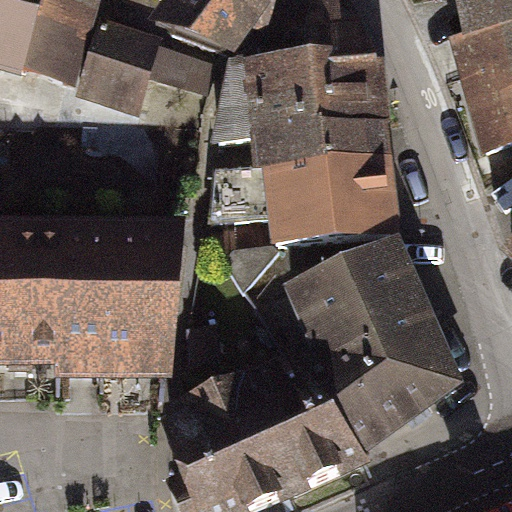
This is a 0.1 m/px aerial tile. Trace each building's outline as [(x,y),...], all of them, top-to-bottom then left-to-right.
[(0,0),(0,67),(69,87),(93,0),(0,0)] [(186,0),(174,38),(230,57),(252,24),(267,30),(277,0),(186,0)] [(316,0),(311,33),(331,135),(380,131),(375,70),(365,35),(346,0),(316,0)] [(511,0),(467,0),(475,39),(511,31),(511,0)] [(160,46),(104,28),(83,94),(141,113),(151,80),(211,97),(219,70),(160,49),(160,46)] [(384,165),(380,131),(331,135),(311,33),(290,29),(284,52),(258,52),(257,60),(248,62),(246,72),(240,72),(222,148),(277,142),(281,172),(384,165)] [(511,31),(475,39),(491,109),(477,113),(489,155),(511,147),(511,31)] [(393,239),(384,165),(281,172),(218,178),(213,227),(276,224),(278,250),(393,239)] [(0,363),(58,363),(58,375),(166,375),(179,240),(170,229),(102,229),(103,241),(25,240),(24,227),(12,227),(13,241),(0,240),(0,363)] [(295,294),(324,360),(300,377),(363,465),(369,462),(357,446),(386,424),(400,429),(455,389),(394,250),(295,294)] [(246,296),(280,256),(274,251),(237,255),(227,265),(246,296)] [(193,332),(197,368),(222,358),(219,326),(193,332)] [(187,511),(257,511),(363,465),(300,377),(256,395),(250,380),(188,408),(183,418),(188,428),(174,434),(191,484),(178,491),(187,511)]
